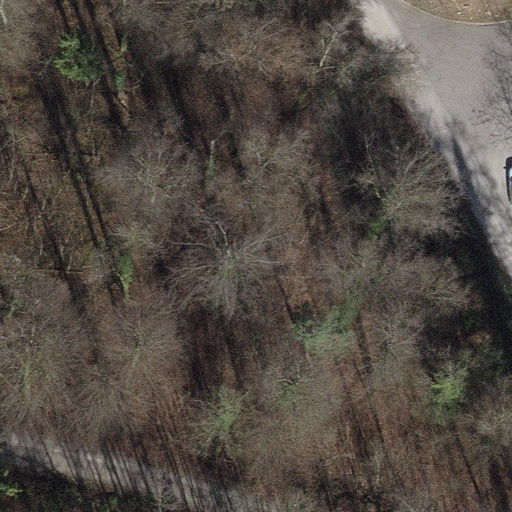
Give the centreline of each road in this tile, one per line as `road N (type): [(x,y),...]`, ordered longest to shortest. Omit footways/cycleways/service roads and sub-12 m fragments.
road 1 (track): [(371,0),(511,246)]
road 2 (track): [(0,448),(262,511)]
